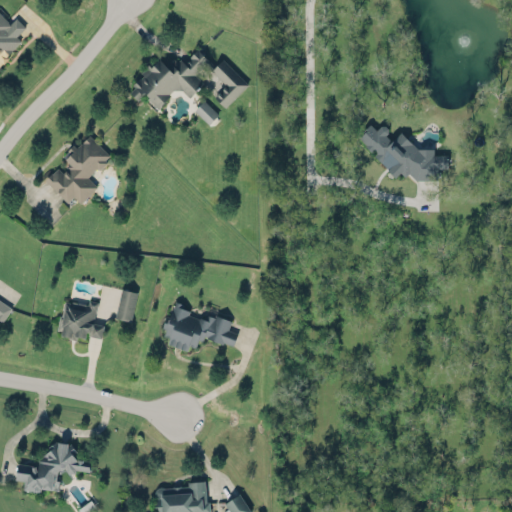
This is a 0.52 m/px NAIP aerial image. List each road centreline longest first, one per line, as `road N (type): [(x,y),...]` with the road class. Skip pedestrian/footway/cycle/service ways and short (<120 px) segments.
road 1 (residential): [(126,0),(0,157)]
road 2 (residential): [(0,374),(174,415)]
